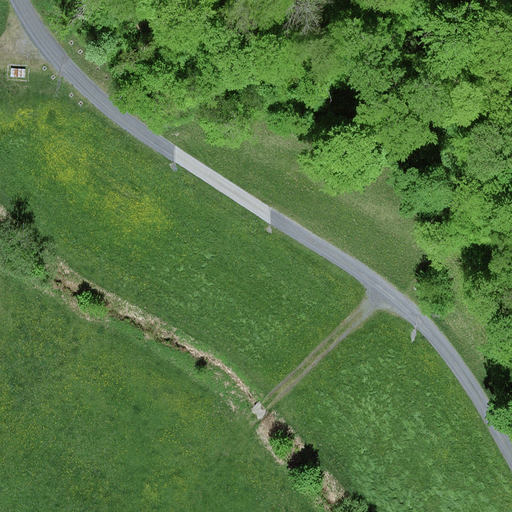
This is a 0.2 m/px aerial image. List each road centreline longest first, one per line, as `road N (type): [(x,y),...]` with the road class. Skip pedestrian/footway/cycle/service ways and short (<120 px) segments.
road 1 (track): [(21,0),(73,72),(138,130),(352,267),(418,319),(467,377),(511,457)]
road 2 (track): [(384,292),(229,445)]
